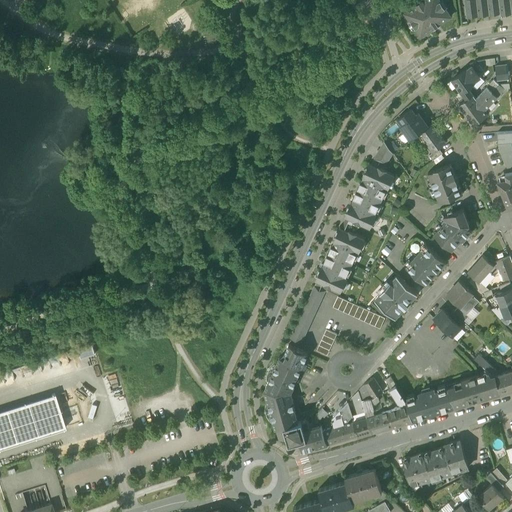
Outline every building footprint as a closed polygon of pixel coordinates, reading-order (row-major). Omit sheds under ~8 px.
[(421,34),(422,34),(424,33),(424,34),(431,29),(431,28),(433,27),(434,27),(439,24),(438,23),(441,21),(441,22),(448,18),(448,17),(450,15),(449,15),(450,14),(440,0),(420,0),(412,6),(413,6),(406,11),(406,12),(421,34)] [(465,0),(467,15),(478,14),(476,0),(465,0)] [(488,0),(476,0),(478,14),(489,12),(488,0)] [(488,0),(489,12),(501,11),(499,0),(488,0)] [(510,0),(499,0),(501,11),(501,13),(511,11),(510,0)] [(495,66),(497,80),(509,78),(507,64),(495,66)] [(461,92),(466,99),(472,94),(472,95),(473,94),(468,87),(470,86),(479,76),(478,75),(482,72),(482,70),(479,65),(477,65),(474,68),(472,65),(467,69),(466,69),(452,79),(461,92)] [(487,86),(492,92),(499,84),(493,79),(489,84),(490,84),(487,86)] [(504,88),(499,84),(492,92),(497,96),(499,94),(504,88)] [(475,99),(480,104),(492,92),(487,86),(475,99)] [(497,96),(492,92),(480,104),(484,110),(497,96)] [(458,105),(466,115),(480,104),(475,99),(472,95),(472,94),(466,99),(464,100),(458,105)] [(484,110),(480,104),(466,115),(473,125),(487,115),(484,110)] [(422,131),(428,126),(418,112),(415,113),(411,108),(398,117),(402,123),(400,125),(405,132),(410,139),(422,131)] [(432,152),(433,153),(439,148),(439,146),(446,142),(432,123),(428,126),(422,131),(429,141),(428,147),(432,152)] [(511,131),(497,132),(498,143),(511,141),(511,131)] [(405,132),(399,136),(403,141),(404,143),(410,139),(405,132)] [(399,136),(395,140),(398,144),(403,141),(399,136)] [(387,144),(393,152),(399,148),(393,140),(387,144)] [(371,163),(384,169),(386,164),(393,153),(393,152),(387,144),(384,141),(374,158),(371,163)] [(503,160),(505,166),(511,165),(511,149),(511,143),(498,144),(499,150),(503,160)] [(429,155),(433,160),(443,153),(439,148),(433,153),(432,152),(429,155)] [(364,176),(358,189),(381,200),(387,187),(388,188),(395,174),(384,169),(371,163),(369,162),(363,176),(364,176)] [(428,172),(440,202),(463,193),(458,180),(457,180),(451,163),(428,172)] [(501,192),(511,190),(511,174),(506,176),(507,180),(498,183),(501,192)] [(375,213),(381,200),(358,189),(352,202),(351,201),(345,215),(347,216),(359,222),(370,227),(376,213),(375,213)] [(511,190),(501,192),(508,208),(511,207),(511,190)] [(434,234),(452,250),(461,239),(465,235),(466,237),(472,231),(467,226),(469,224),(463,208),(445,215),(443,216),(445,219),(444,219),(442,222),(444,223),(434,234)] [(344,222),(357,227),(359,222),(347,216),(344,222)] [(334,242),(329,253),(352,264),(357,251),(359,251),(365,238),(340,226),(332,242),(334,242)] [(426,244),(416,255),(436,273),(446,262),(426,244)] [(346,276),(352,264),(329,253),(324,264),(323,263),(320,269),(319,268),(316,275),(317,275),(315,279),(317,280),(330,286),(341,291),(347,277),(346,276)] [(426,284),(436,273),(416,255),(406,266),(426,284)] [(480,280),(489,270),(494,265),(492,263),(488,259),(483,255),(468,272),(474,277),(479,281),(480,280)] [(511,261),(510,256),(496,261),(499,271),(503,280),(511,276),(511,261)] [(493,274),(499,271),(496,261),(492,263),(494,265),(489,270),(493,274)] [(375,299),(395,318),(418,294),(397,275),(391,282),(390,281),(380,292),(381,293),(375,299)] [(470,282),(481,293),(490,289),(485,285),(480,280),(479,281),(474,277),(470,282)] [(325,290),(327,291),(330,286),(317,280),(315,285),(325,290)] [(459,305),(460,306),(471,294),(473,292),(460,280),(447,294),(459,305)] [(500,286),(502,292),(511,287),(511,286),(511,284),(510,282),(500,286)] [(305,306),(316,311),(325,290),(315,285),(305,306)] [(497,294),(501,305),(511,300),(511,287),(502,292),(497,294)] [(478,301),(471,294),(460,306),(459,307),(466,314),(467,313),(478,301)] [(485,298),(492,308),(501,305),(497,294),(485,298)] [(333,307),(380,328),(385,318),(356,304),(338,296),(333,307)] [(511,314),(511,300),(501,305),(505,317),(511,314)] [(454,311),(464,321),(469,315),(467,313),(466,314),(459,307),(460,306),(459,305),(454,311)] [(505,317),(501,305),(492,308),(500,318),(505,317)] [(305,306),(302,312),(313,317),(316,311),(305,306)] [(433,317),(452,335),(461,326),(459,325),(449,315),(442,308),(433,317)] [(449,315),(459,325),(464,321),(454,311),(453,310),(449,315)] [(290,338),(301,343),(313,317),(302,312),(290,338)] [(317,350),(327,355),(337,334),(326,329),(317,350)] [(308,353),(301,349),(296,347),(289,344),(284,353),(286,354),(284,358),(280,356),(304,368),(307,362),(304,361),(308,353)] [(501,392),(511,388),(511,369),(500,373),(479,353),(474,357),(489,372),(492,375),(495,374),(501,391),(501,392)] [(268,381),(264,390),(291,392),(294,384),(293,384),(301,367),(304,368),(280,356),(276,363),(275,363),(273,364),(272,365),(271,366),(270,368),(267,373),(267,374),(267,376),(267,378),(267,380),(268,381)] [(488,395),(501,391),(495,374),(492,375),(489,372),(484,378),(479,379),(478,375),(461,379),(462,382),(448,387),(454,406),(461,404),(468,402),(468,401),(481,398),(488,396),(488,395)] [(116,376),(105,380),(115,412),(127,409),(116,376)] [(396,385),(393,380),(391,376),(385,380),(391,389),(396,385)] [(380,403),(378,396),(378,395),(383,391),(373,377),(372,378),(364,383),(373,396),(372,398),(379,408),(380,408),(382,407),(380,403)] [(359,389),(359,390),(362,399),(372,398),(373,396),(364,383),(359,389)] [(402,405),(389,409),(394,425),(412,419),(407,402),(405,400),(396,385),(391,389),(390,389),(398,402),(402,405)] [(454,406),(448,387),(435,391),(434,388),(419,392),(420,395),(405,400),(407,402),(412,419),(433,413),(454,406)] [(294,403),(291,392),(264,390),(268,402),(266,403),(265,405),(265,407),(265,408),(265,410),(267,415),(268,417),(269,418),(270,420),(271,421),(273,421),(275,428),(277,428),(280,437),(287,435),(289,443),(299,440),(302,450),(316,446),(310,427),(309,423),(308,418),(298,421),(293,403),(294,403)] [(365,411),(362,399),(359,390),(353,396),(354,400),(353,400),(357,413),(365,411)] [(55,393),(0,410),(0,448),(65,427),(55,393)] [(365,411),(366,412),(373,409),(373,410),(379,408),(372,398),(362,399),(365,411)] [(342,408),(345,416),(352,414),(348,401),(347,402),(348,402),(342,408)] [(334,426),(334,427),(338,442),(348,438),(342,417),(345,416),(342,408),(332,418),(332,420),(332,421),(333,421),(334,426)] [(372,431),(394,425),(389,409),(385,410),(382,411),(382,412),(375,414),(373,410),(373,409),(366,412),(367,416),(372,431)] [(352,414),(345,416),(342,417),(348,438),(358,435),(353,421),(352,414)] [(367,416),(353,421),(358,435),(372,431),(367,416)] [(316,448),(327,445),(323,431),(321,424),(310,427),(316,446),(316,448)] [(327,445),(338,442),(334,427),(331,427),(325,429),(323,431),(327,445)] [(444,444),(445,446),(452,470),(463,466),(463,468),(469,466),(461,439),(444,444)] [(453,471),(452,470),(445,446),(424,452),(431,477),(432,478),(453,471)] [(419,481),(431,477),(424,452),(403,458),(411,485),(412,487),(419,481)] [(345,476),(347,480),(352,497),(375,490),(381,488),(375,467),(369,469),(345,476)] [(496,467),(491,471),(501,483),(505,479),(496,467)] [(496,487),(501,483),(491,471),(486,476),(492,483),(493,483),(496,487)] [(353,500),(352,497),(347,480),(319,488),(322,498),(325,510),(336,506),(337,508),(342,507),(342,505),(353,501),(353,500)] [(482,501),(489,508),(504,496),(499,490),(496,487),(493,483),(492,483),(480,494),(484,499),(482,501)] [(399,485),(393,491),(396,494),(402,489),(399,485)] [(14,490),(15,502),(23,502),(46,500),(46,487),(14,490)] [(375,490),(352,497),(353,500),(382,491),(381,488),(375,490)] [(465,490),(458,495),(464,502),(470,497),(465,490)] [(326,511),(325,510),(322,498),(295,506),(296,511),(326,511)] [(390,511),(385,502),(366,511),(390,511)] [(441,508),(444,511),(451,511),(455,509),(448,502),(441,508)] [(469,511),(462,503),(455,509),(451,511),(469,511)]
